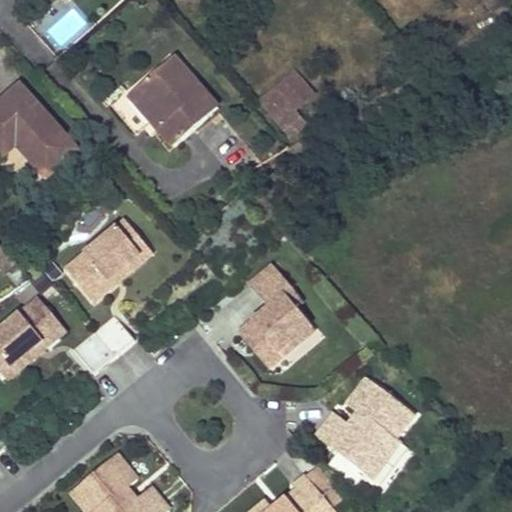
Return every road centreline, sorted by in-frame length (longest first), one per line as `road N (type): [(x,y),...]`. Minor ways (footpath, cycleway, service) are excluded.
road 1 (residential): [(131,382),(190,329),(251,409),(240,445),(214,457),(183,447)]
road 2 (residential): [(0,500),(131,382)]
